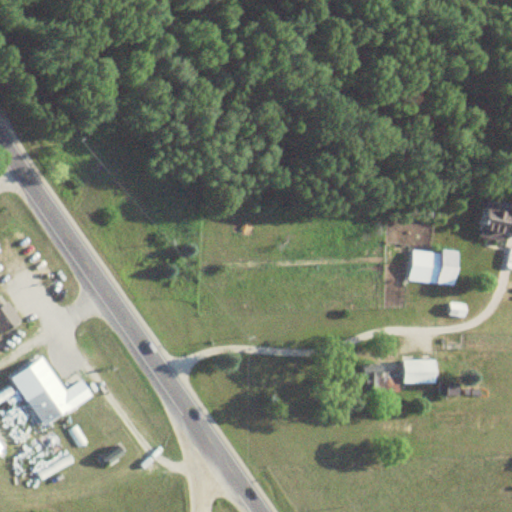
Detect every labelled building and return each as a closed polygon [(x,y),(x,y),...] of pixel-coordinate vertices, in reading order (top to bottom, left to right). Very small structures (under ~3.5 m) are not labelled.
[(511,212),(507,211),(508,205),(484,201),(477,237),(501,241),(503,232),(511,234),(511,212)] [(410,248),(407,282),(454,286),(457,253),(410,248)] [(0,334),(1,336),(20,321),(5,301),(0,305),(0,334)] [(91,398),(80,381),(62,392),(42,357),(10,377),(41,428),(91,398)] [(433,384),(433,360),(401,360),(401,384),(433,384)] [(361,387),(398,387),(398,361),(377,361),(377,370),(361,370),(361,387)]
